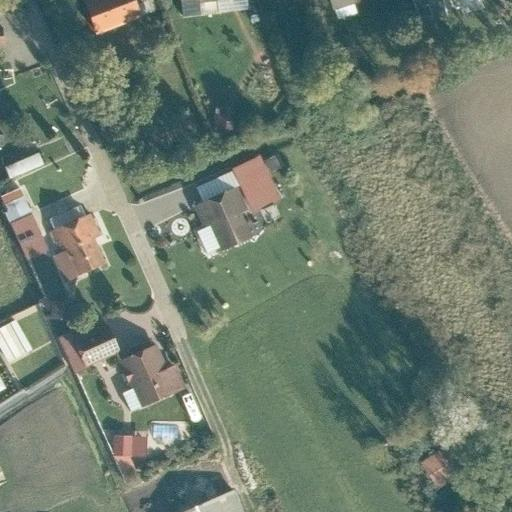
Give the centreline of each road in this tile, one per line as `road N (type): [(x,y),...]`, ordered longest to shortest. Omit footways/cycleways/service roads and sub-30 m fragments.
road 1 (residential): [(171,321),(30,0)]
road 2 (unknown): [(230,426),(171,321)]
